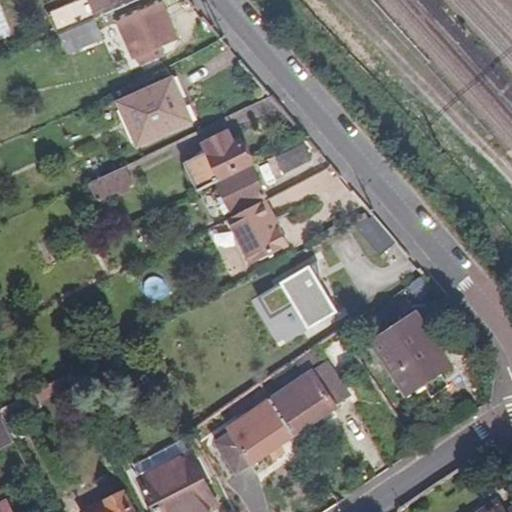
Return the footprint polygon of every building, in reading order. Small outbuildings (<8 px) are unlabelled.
[(140,0),(92,0),(100,18),(140,0)] [(72,8),(80,27),(89,23),(94,21),(87,2),(72,8)] [(154,53),(178,42),(163,5),(119,23),(136,61),(141,59),(144,66),(156,61),(154,53)] [(51,32),(54,38),(80,27),(72,8),(52,16),(57,30),(51,32)] [(143,148),(197,124),(177,81),(123,105),(143,148)] [(195,190),(254,164),(243,139),(235,142),(228,127),(203,139),(207,149),(182,160),(195,190)] [(287,173),(314,160),(305,144),(279,157),(287,173)] [(135,184),(128,168),(91,186),(100,206),(133,191),(131,186),(135,184)] [(268,195),(254,168),(221,184),(226,195),(220,198),(224,206),(230,204),(234,212),(268,195)] [(290,246),(268,200),(231,219),(254,265),(290,246)] [(358,226),(371,219),(368,213),(354,219),(358,226)] [(398,243),(376,216),(371,219),(358,226),(384,255),(398,243)] [(311,333),(340,316),(324,288),(319,279),(322,277),(320,263),(260,298),(274,322),(296,308),(311,333)] [(424,295),(436,286),(429,278),(417,287),(424,295)] [(421,316),(414,320),(434,352),(441,347),(421,316)] [(434,352),(414,320),(376,344),(410,398),(455,369),(441,347),(434,352)] [(331,354),(342,370),(354,362),(343,346),(331,354)] [(305,374),(326,361),(318,350),(298,363),(303,371),(305,374)] [(36,394),(42,405),(79,384),(78,381),(99,372),(95,363),(36,394)] [(283,382),(303,371),(298,363),(280,375),(283,382)] [(272,404),(294,437),(310,426),(323,418),(351,398),(330,366),(315,376),(324,390),(312,399),(303,385),(272,404)] [(283,382),(280,375),(265,385),(269,392),(284,383),(283,382)] [(36,394),(2,412),(15,438),(28,432),(21,419),(43,408),(42,405),(36,394)] [(246,398),(232,407),(237,414),(251,404),(246,398)] [(272,404),(270,401),(226,431),(229,435),(213,445),(234,477),(270,453),(283,445),(294,437),(272,404)] [(15,438),(2,412),(0,412),(0,452),(18,443),(15,438)] [(323,418),(310,426),(314,431),(327,424),(323,418)] [(210,511),(219,507),(192,456),(191,457),(183,441),(135,466),(159,511),(210,511)] [(283,445),(270,453),(274,462),(287,453),(283,445)] [(320,511),(334,503),(326,490),(308,502),(315,511),(320,511)] [(135,511),(126,494),(89,511),(135,511)] [(480,511),(511,511),(511,505),(505,510),(498,500),(480,511)] [(0,511),(13,511),(9,503),(0,507),(0,511)]
